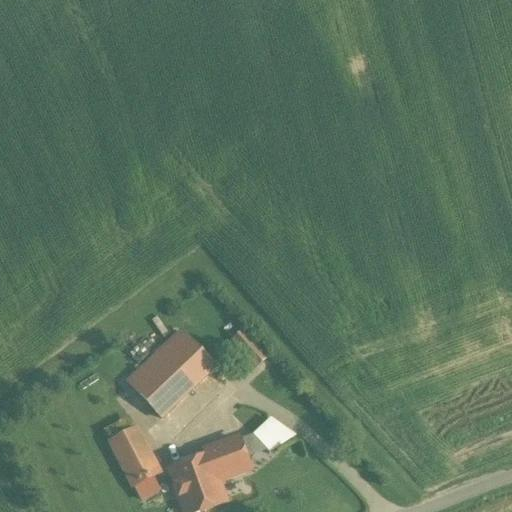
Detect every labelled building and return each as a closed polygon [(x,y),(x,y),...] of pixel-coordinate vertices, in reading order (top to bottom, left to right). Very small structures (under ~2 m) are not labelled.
[(181,333),(128,383),(127,384),(161,420),(187,394),(188,394),(215,368),(181,333)] [(265,359),(249,342),(240,349),(256,367),(265,359)] [(136,431),(110,444),(132,488),(158,474),(136,431)] [(252,437),(239,442),(245,459),(265,452),(268,455),(269,454),(253,436),(252,437)] [(206,457),(169,471),(184,511),(201,511),(225,504),(217,482),(249,470),(245,459),(239,442),(238,440),(204,453),(206,457)]
